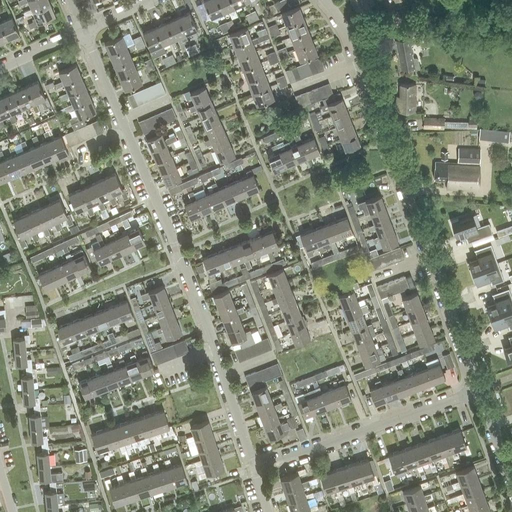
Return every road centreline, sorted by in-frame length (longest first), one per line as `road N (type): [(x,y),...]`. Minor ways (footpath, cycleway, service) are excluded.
road 1 (residential): [(255,470),(183,261),(79,31)]
road 2 (residential): [(477,391),(359,62),(325,0)]
road 3 (residential): [(255,470),(477,391)]
